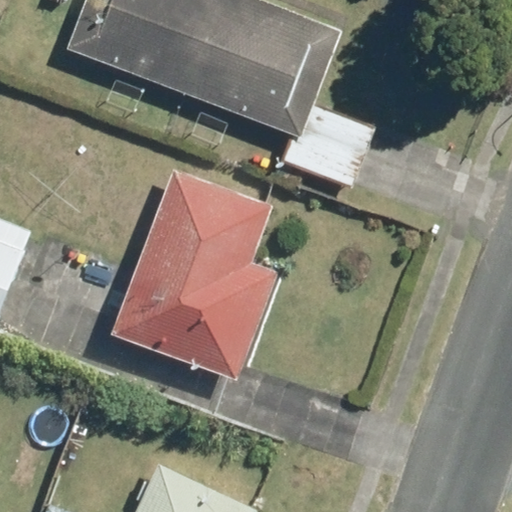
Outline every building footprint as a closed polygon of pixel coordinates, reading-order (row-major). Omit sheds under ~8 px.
[(283,0),(82,0),(66,46),(304,132),(344,22),(283,0)] [(383,123),(319,99),(305,136),(295,163),(360,186),(383,123)] [(120,331),(184,352),(182,357),(247,381),(287,271),(260,261),(280,202),(174,168),(120,331)] [(0,242),(0,321),(27,253),(0,242)] [(163,467),(142,511),(256,511),(257,510),(163,467)]
